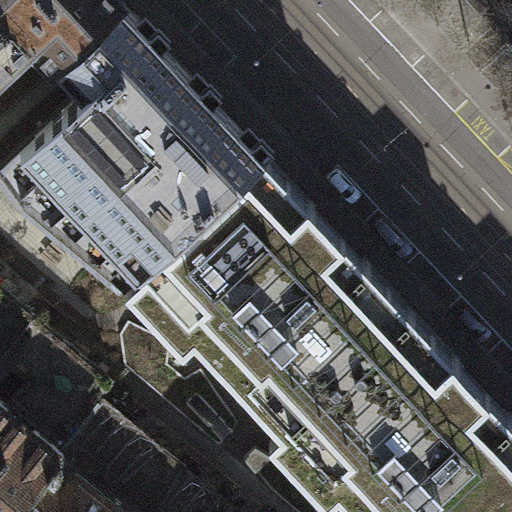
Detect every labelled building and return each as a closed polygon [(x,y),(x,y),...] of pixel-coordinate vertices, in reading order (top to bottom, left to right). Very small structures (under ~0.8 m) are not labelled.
[(58,64),(123,1),(122,0),(0,0),(0,71),(34,39),(58,64)] [(0,180),(21,210),(120,290),(126,284),(266,152),(123,1),(58,64),(83,91),(0,168),(0,180)] [(269,437),(271,439),(412,307),(266,152),(126,284),(185,345),(195,335),(281,426),(269,437)] [(0,347),(33,310),(0,282),(0,347)] [(504,511),(511,505),(511,412),(412,307),(271,439),(328,499),(340,489),(361,511),(504,511)] [(0,349),(31,375),(9,401),(62,444),(101,397),(115,379),(33,310),(0,347),(0,349)] [(0,511),(5,511),(62,444),(9,401),(0,393),(0,511)] [(241,511),(101,397),(62,444),(5,511),(241,511)]
